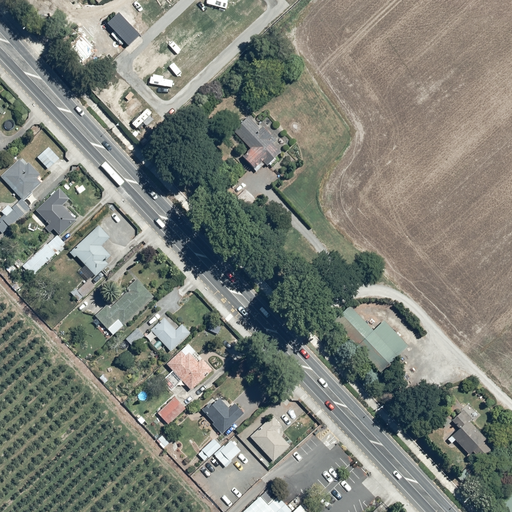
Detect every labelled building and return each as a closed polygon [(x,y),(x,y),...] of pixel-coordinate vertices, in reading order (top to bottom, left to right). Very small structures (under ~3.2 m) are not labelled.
[(142,35),(119,11),(108,21),(131,45),(142,35)] [(268,166),(282,151),(274,144),(277,141),(263,127),(261,129),(249,116),(230,136),(247,151),(241,156),(255,171),(264,163),(268,166)] [(48,146),(37,157),(53,174),(61,165),(58,162),(61,160),(48,146)] [(1,177),(24,201),(42,183),(38,178),(41,175),(29,163),(25,166),(21,160),(1,177)] [(37,211),(60,236),(76,220),(62,206),(69,200),(60,189),(37,211)] [(250,189),(240,200),(251,211),(261,200),(250,189)] [(111,238),(99,226),(72,252),(96,277),(109,265),(105,262),(111,256),(102,247),(111,238)] [(67,245),(57,234),(23,265),(32,276),(67,245)] [(123,325),(154,297),(137,279),(126,290),(128,293),(110,309),(107,306),(95,316),(109,330),(120,321),(123,325)] [(374,331),(349,306),(330,321),(382,374),(409,347),(385,322),(374,331)] [(151,331),(172,352),(191,333),(182,325),(177,330),(165,318),(151,331)] [(145,335),(138,328),(127,339),(134,346),(145,335)] [(167,365),(192,390),(213,371),(188,344),(167,365)] [(187,408),(176,396),(160,412),(171,423),(187,408)] [(216,427),(223,435),(245,414),(235,403),(229,409),(220,398),(201,416),(213,429),(216,427)] [(452,437),(470,455),(473,452),(480,459),(491,450),(484,443),(487,440),(471,424),(480,414),(470,404),(452,422),(460,429),(452,437)] [(282,426),(272,418),(250,437),(273,462),(290,446),(277,432),(282,426)] [(221,445),(213,437),(198,453),(205,461),(221,445)] [(209,462),(221,475),(217,479),(222,485),(233,476),(227,469),(234,464),(230,460),(241,450),(231,438),(214,454),(215,456),(209,462)] [(511,511),(511,486),(497,500),(509,511),(511,511)] [(308,511),(303,506),(295,511),(274,511),(261,496),(243,511),(308,511)]
